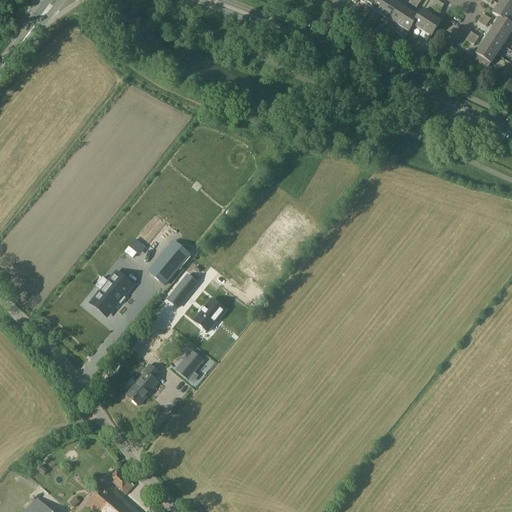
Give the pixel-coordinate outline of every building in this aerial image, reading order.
[(363,0),(362,3),(371,9),(376,0),(363,0)] [(381,16),(391,0),(390,0),(376,0),(371,9),(381,16)] [(390,22),(400,6),(391,0),(381,16),(390,22)] [(419,0),(415,0),(416,1),(413,5),(417,8),(421,1),(419,0)] [(511,13),(511,0),(500,0),(498,4),(511,13)] [(436,11),(440,4),(436,1),(432,8),(436,11)] [(440,4),(436,11),(439,13),(444,6),(440,4)] [(507,24),(511,16),(511,13),(498,4),(492,14),(507,24)] [(398,27),(408,11),(400,6),(390,22),(398,27)] [(412,26),(417,17),(408,11),(398,27),(408,33),(412,26)] [(422,32),(432,17),(421,11),(417,17),(412,26),(416,28),(422,32)] [(511,31),(511,26),(507,24),(492,14),(498,19),(493,27),(509,37),(511,31)] [(479,19),(489,25),(490,22),(481,16),(479,19)] [(432,17),(422,32),(431,38),(441,23),(432,17)] [(487,27),(489,25),(479,19),(478,21),(487,27)] [(503,46),(509,37),(493,27),(487,36),(503,46)] [(468,37),(477,43),(478,40),(470,34),(468,37)] [(497,55),(503,46),(487,36),(481,46),(497,55)] [(475,46),(477,43),(468,37),(466,40),(475,46)] [(487,70),(491,65),(497,55),(481,46),(472,60),(487,70)] [(173,242),(148,273),(163,286),(189,255),(173,242)] [(110,271),(87,301),(108,317),(131,288),(110,271)] [(193,272),(177,290),(185,297),(201,279),(193,272)] [(212,300),(195,318),(212,334),(229,314),(212,300)] [(199,325),(164,369),(176,379),(211,335),(199,325)] [(200,358),(189,371),(196,377),(207,364),(200,358)] [(139,407),(158,384),(159,382),(155,379),(160,373),(150,364),(144,372),(145,373),(127,396),(139,407)] [(41,467),(38,470),(44,475),(47,472),(41,467)] [(117,471),(109,479),(126,494),(133,486),(117,471)] [(92,511),(136,511),(106,485),(86,507),(92,511)] [(75,496),(71,504),(77,508),(82,499),(75,496)] [(51,511),(37,499),(25,511),(51,511)]
